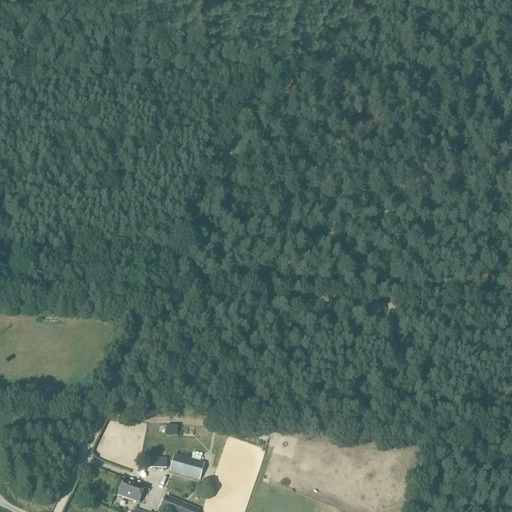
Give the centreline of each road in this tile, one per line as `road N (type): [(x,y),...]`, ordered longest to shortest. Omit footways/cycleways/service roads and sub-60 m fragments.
road 1 (track): [(511,439),(101,416)]
road 2 (unknown): [(202,291),(243,254),(355,206),(511,204)]
road 3 (track): [(158,292),(296,0)]
road 4 (track): [(511,308),(202,291)]
road 5 (track): [(158,292),(57,511)]
road 6 (track): [(158,292),(0,289)]
